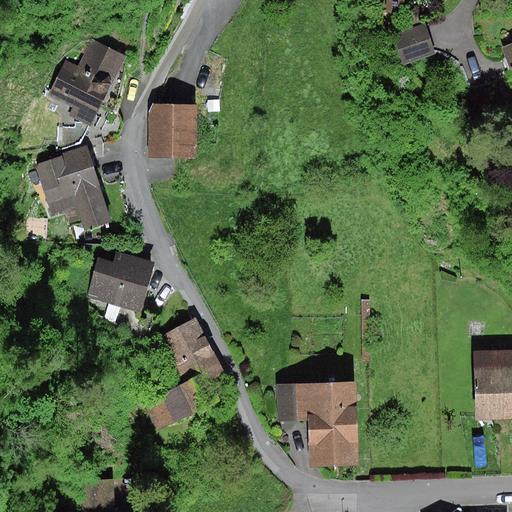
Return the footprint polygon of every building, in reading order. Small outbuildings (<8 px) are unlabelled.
[(424,25),(395,33),(404,64),(433,55),(428,39),(424,25)] [(134,58),(97,41),(87,63),(72,57),(51,103),(103,126),(134,58)] [(511,41),(502,45),(511,73),(511,41)] [(199,106),(148,106),(147,156),(199,157),(199,106)] [(98,147),(38,166),(55,215),(114,196),(98,147)] [(156,260),(117,250),(114,260),(103,257),(92,296),(142,310),(156,260)] [(185,380),(146,400),(161,429),(236,391),(198,317),(162,335),(185,380)] [(511,348),(481,352),(490,424),(511,421),(511,348)] [(368,385),(282,388),(284,425),(317,424),(319,465),(370,464),(368,385)]
